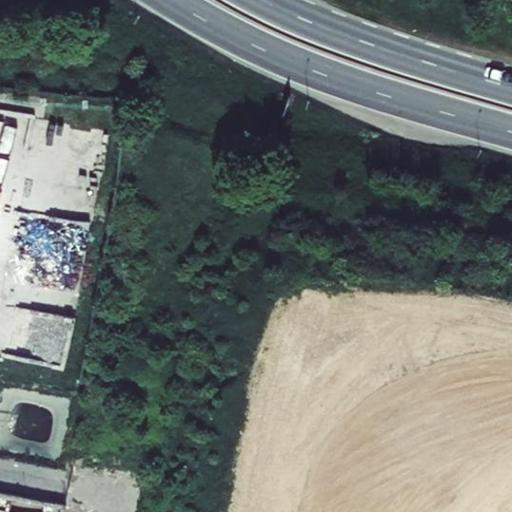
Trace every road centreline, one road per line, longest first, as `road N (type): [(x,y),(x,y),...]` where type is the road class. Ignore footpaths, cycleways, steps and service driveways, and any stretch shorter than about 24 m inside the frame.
road 1 (primary): [(174,0),(329,77),(511,132)]
road 2 (primary): [(511,86),(339,36),(256,0)]
